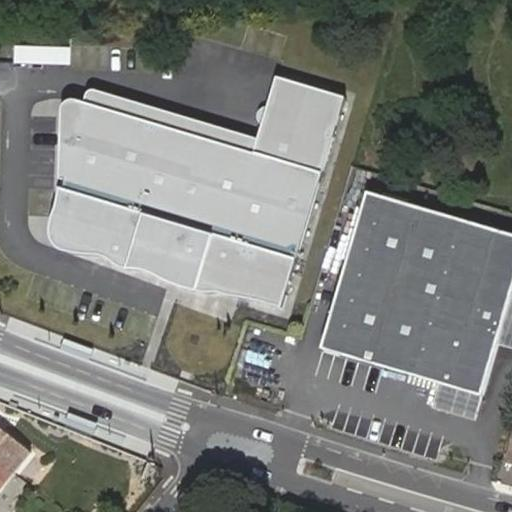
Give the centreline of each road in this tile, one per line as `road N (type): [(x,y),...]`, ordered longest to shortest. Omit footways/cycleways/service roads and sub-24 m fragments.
road 1 (secondary): [(0,349),(229,439)]
road 2 (secondary): [(229,439),(461,511)]
